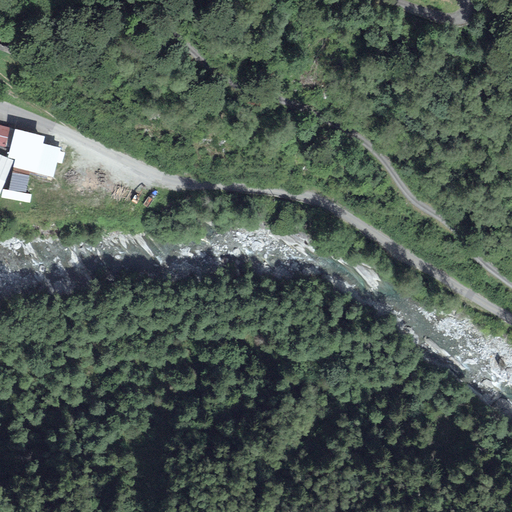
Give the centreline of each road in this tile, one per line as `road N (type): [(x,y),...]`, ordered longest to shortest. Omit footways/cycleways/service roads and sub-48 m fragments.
road 1 (unclassified): [(511,319),(312,197),(163,177),(0,108)]
road 2 (track): [(511,286),(412,200),(366,144),(312,112),(227,80),(139,0)]
